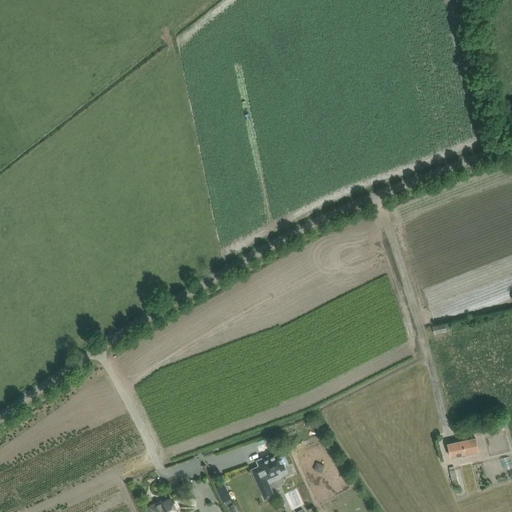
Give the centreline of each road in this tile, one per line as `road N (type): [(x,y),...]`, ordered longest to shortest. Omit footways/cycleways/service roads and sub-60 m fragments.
road 1 (unclassified): [(0,421),(282,241),(342,210),(511,150)]
road 2 (unknown): [(100,356),(160,474),(190,470)]
